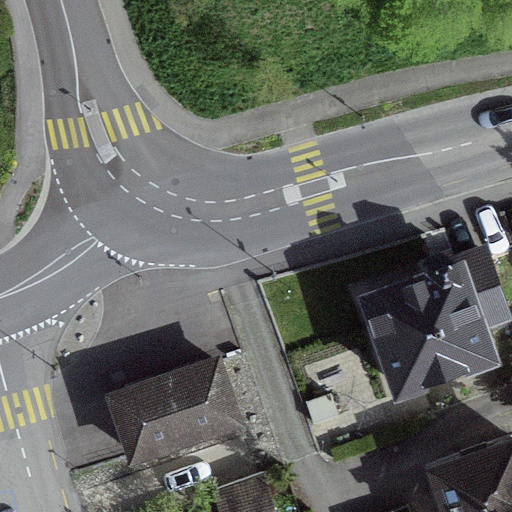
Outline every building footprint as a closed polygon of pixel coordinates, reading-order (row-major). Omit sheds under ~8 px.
[(476,324),(504,314),(484,257),(363,300),(396,390),(488,357),(476,324)] [(130,457),(233,422),(213,364),(110,399),(130,457)] [(327,396),(303,404),(310,426),(334,418),(327,396)] [(511,511),(511,443),(431,472),(444,511),(511,511)] [(263,511),(270,510),(260,475),(212,491),(217,511),(263,511)]
